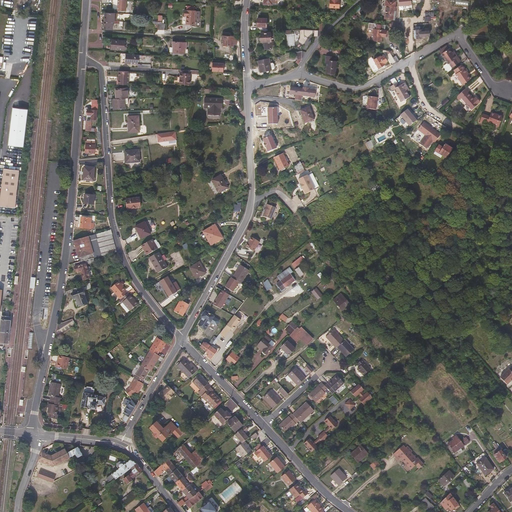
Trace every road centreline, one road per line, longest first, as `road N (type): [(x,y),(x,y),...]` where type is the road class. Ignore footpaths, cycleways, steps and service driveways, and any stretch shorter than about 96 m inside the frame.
road 1 (residential): [(74,163),(32,434)]
road 2 (residential): [(296,75),(357,89),(454,34),(483,77),(506,90)]
road 3 (residential): [(107,159),(125,262),(180,341)]
road 4 (residential): [(180,341),(251,202)]
road 5 (residential): [(262,426),(349,511)]
road 6 (residential): [(120,445),(180,341)]
